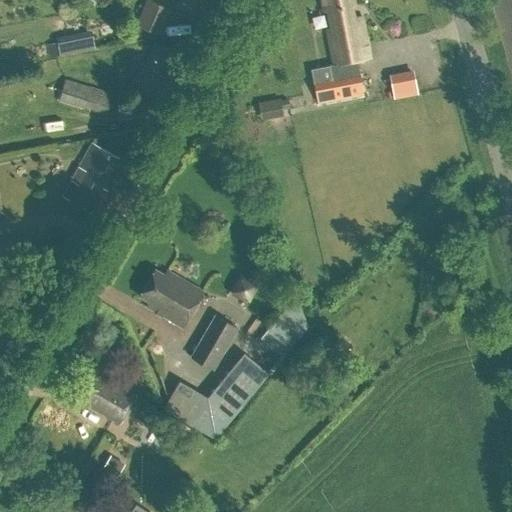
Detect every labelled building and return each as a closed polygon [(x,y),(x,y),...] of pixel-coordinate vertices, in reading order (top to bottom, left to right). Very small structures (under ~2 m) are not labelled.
[(144,0),(134,23),(158,33),(170,7),(154,0),(144,0)] [(201,7),(203,0),(177,0),(176,6),(204,17),(207,9),(201,7)] [(332,79),(313,83),(317,103),(363,94),(356,60),(369,58),(361,16),(353,17),(350,6),(353,5),(352,0),(320,0),(323,11),(327,10),(331,28),(327,29),(333,62),(334,64),(329,65),(332,79)] [(126,86),(157,103),(166,86),(161,83),(166,73),(171,76),(178,62),(173,60),(176,54),(154,41),(141,63),(139,62),(126,86)] [(412,72),(388,77),(392,96),(415,92),(412,72)] [(63,76),(56,100),(81,109),(82,106),(105,113),(112,92),(63,76)] [(261,101),(265,120),(285,115),(281,97),(261,101)] [(60,193),(91,211),(105,188),(100,186),(118,155),(90,138),(87,143),(89,145),(60,193)] [(153,267),(138,293),(148,299),(145,303),(181,324),(201,289),(166,268),(163,273),(153,267)] [(190,354),(212,366),(236,325),(214,312),(190,354)] [(246,352),(206,398),(186,380),(174,393),(215,428),(267,369),(246,352)] [(110,378),(107,383),(92,374),(78,398),(119,422),(136,393),(110,378)] [(160,433),(148,453),(167,465),(180,445),(160,433)] [(107,452),(98,466),(115,476),(123,462),(107,452)]
